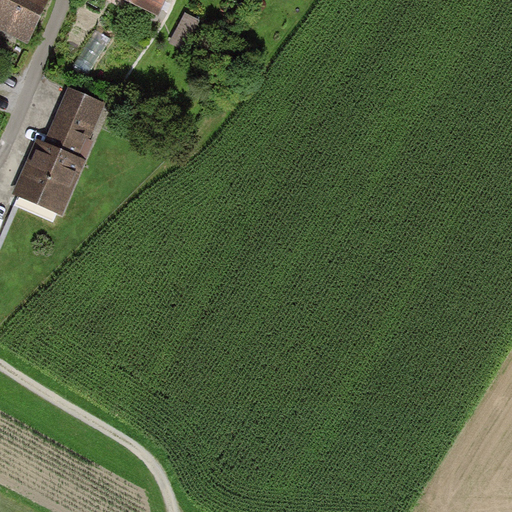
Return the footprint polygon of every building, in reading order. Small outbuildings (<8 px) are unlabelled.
[(0,0),(0,29),(32,45),(53,0),(0,0)] [(163,0),(130,0),(158,12),(163,0)] [(198,21),(187,15),(179,30),(191,36),(198,21)] [(96,70),(112,32),(95,25),(79,63),(96,70)] [(104,102),(68,89),(50,139),(36,134),(14,193),(64,211),(104,102)]
